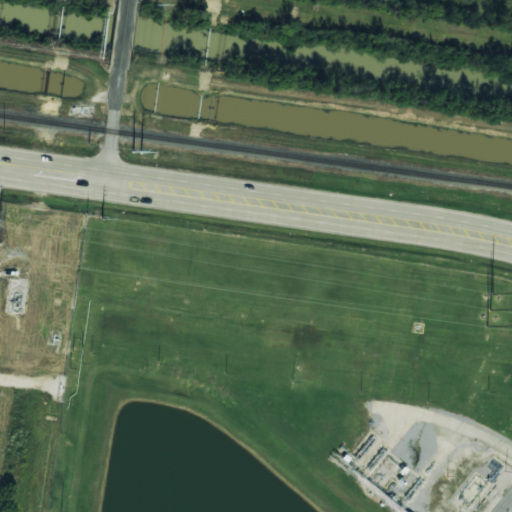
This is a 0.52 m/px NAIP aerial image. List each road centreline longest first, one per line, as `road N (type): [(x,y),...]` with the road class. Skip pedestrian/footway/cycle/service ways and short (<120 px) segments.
road 1 (primary): [(511,239),(0,164)]
road 2 (tertiary): [(131,0),(112,180)]
